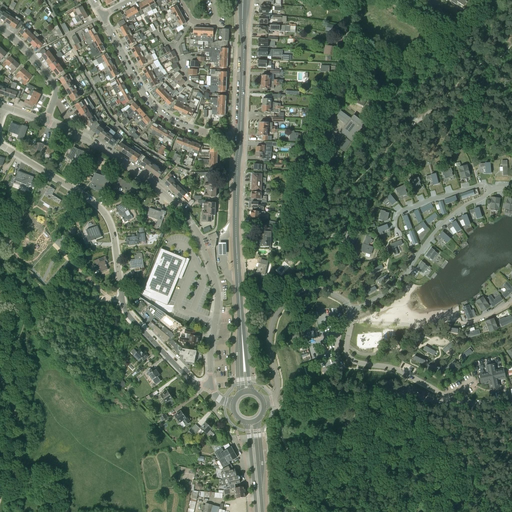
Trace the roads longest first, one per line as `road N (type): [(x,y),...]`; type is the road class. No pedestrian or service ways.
road 1 (secondary): [(245,392),(235,229),(242,0)]
road 2 (residential): [(210,384),(217,295),(195,230),(146,178),(45,121)]
road 3 (residential): [(210,384),(189,378),(127,313),(106,215),(0,142)]
road 4 (residential): [(271,401),(270,330),(283,302),(306,289),(344,300),(351,311),(345,344),(358,362),(411,375),(449,398)]
road 5 (residential): [(196,130),(158,110),(140,89),(102,17)]
road 6 (track): [(240,311),(267,298),(330,217)]
